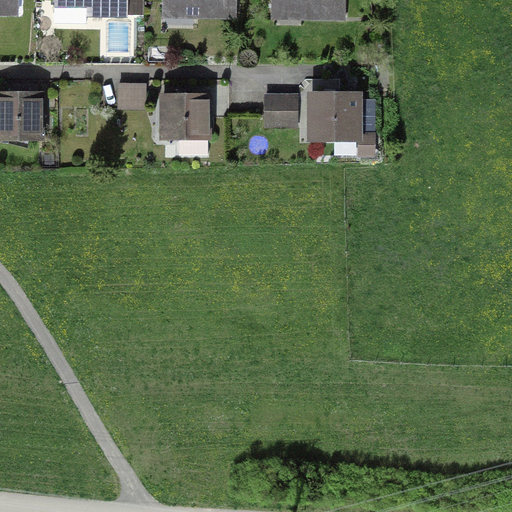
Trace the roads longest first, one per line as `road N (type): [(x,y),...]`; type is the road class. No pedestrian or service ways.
road 1 (motorway): [(0,433),(231,456),(511,466)]
road 2 (motorway): [(511,417),(239,410),(0,387)]
road 3 (residential): [(141,511),(0,274)]
